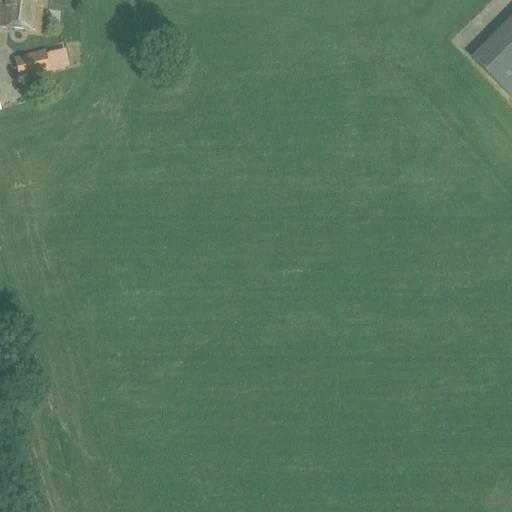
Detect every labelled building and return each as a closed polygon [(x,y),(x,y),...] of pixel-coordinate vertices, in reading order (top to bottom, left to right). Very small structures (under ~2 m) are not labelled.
[(0,0),(0,2),(1,3),(0,8),(0,26),(41,32),(44,0),(0,0)] [(511,31),(482,61),(511,91),(511,31)] [(67,42),(48,49),(55,69),(74,63),(67,42)] [(52,74),(47,50),(15,58),(21,82),(52,74)] [(496,108),(488,100),(476,113),(511,146),(511,104),(506,99),(496,108)]
